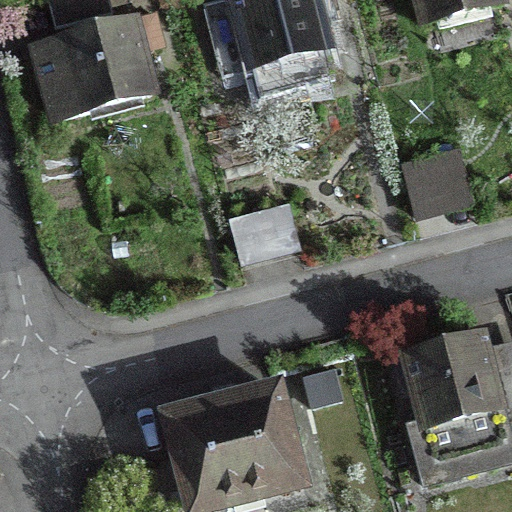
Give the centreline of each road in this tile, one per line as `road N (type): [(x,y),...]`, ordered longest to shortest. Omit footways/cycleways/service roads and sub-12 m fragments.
road 1 (residential): [(44,387),(511,267)]
road 2 (residential): [(44,387),(0,199)]
road 3 (residential): [(64,511),(44,387)]
